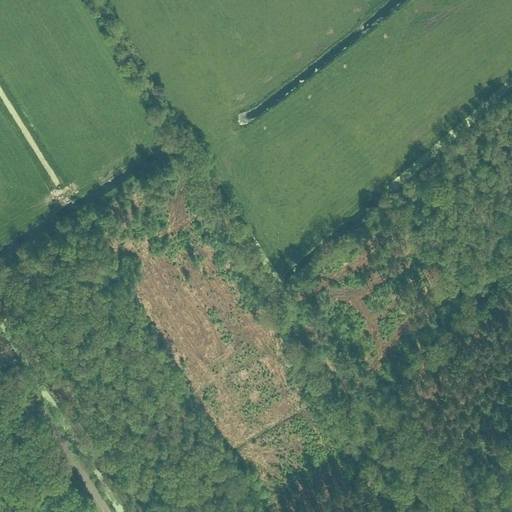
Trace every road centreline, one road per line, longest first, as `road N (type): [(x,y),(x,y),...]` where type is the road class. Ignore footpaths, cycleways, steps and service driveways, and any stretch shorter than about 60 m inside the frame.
road 1 (track): [(402,511),(96,0)]
road 2 (unclassified): [(107,511),(0,343)]
